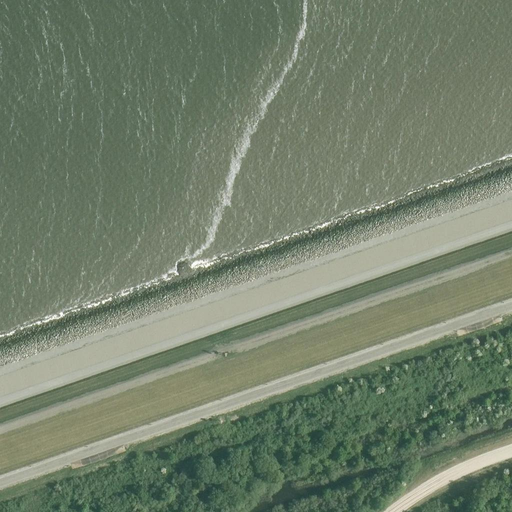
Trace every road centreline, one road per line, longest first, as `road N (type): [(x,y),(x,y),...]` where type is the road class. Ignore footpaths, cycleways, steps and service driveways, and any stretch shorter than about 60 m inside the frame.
road 1 (track): [(511,191),(0,371)]
road 2 (track): [(392,511),(439,479),(511,451)]
